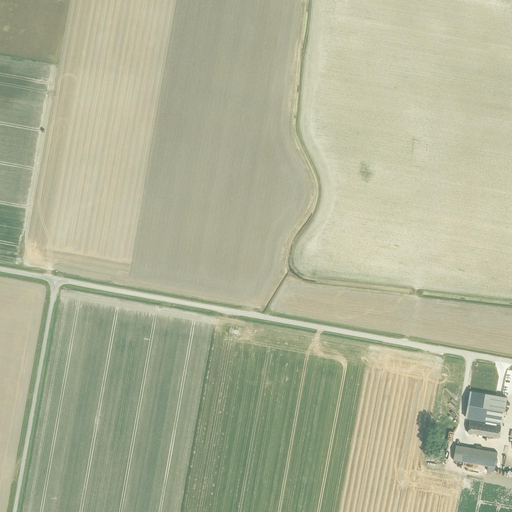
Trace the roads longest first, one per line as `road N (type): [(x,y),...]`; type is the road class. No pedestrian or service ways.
road 1 (unclassified): [(511,362),(56,279)]
road 2 (unclassified): [(14,511),(56,279)]
